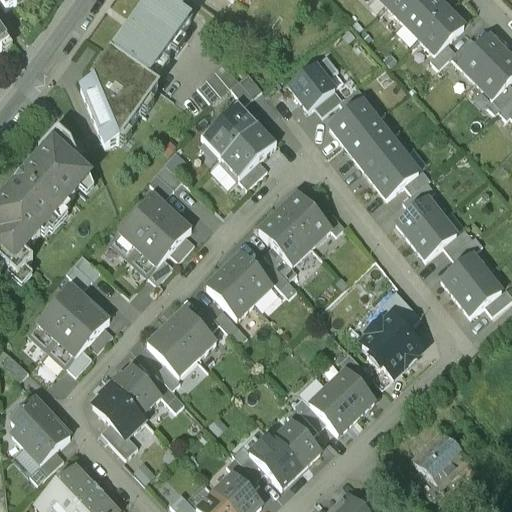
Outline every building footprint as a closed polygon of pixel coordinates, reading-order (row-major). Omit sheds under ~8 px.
[(16,0),(0,0),(0,9),(4,16),(16,7),(13,2),(16,0)] [(156,0),(112,61),(147,86),(190,25),(156,0)] [(374,0),(386,11),(398,0),(374,0)] [(398,0),(386,11),(402,27),(429,0),(398,0)] [(418,44),(446,15),(431,0),(429,0),(402,27),(418,44)] [(446,15),(418,44),(435,60),(446,49),(463,32),(446,15)] [(478,51),(458,71),(475,88),(504,59),(487,42),(478,51)] [(454,57),(449,62),(458,71),(478,51),(469,43),(454,57)] [(454,57),(446,49),(435,60),(429,65),(437,74),(449,62),(454,57)] [(511,67),(504,59),(475,88),(492,105),(508,89),(511,84),(511,67)] [(112,61),(111,60),(92,86),(87,83),(85,86),(81,88),(83,93),(79,94),(104,152),(104,153),(118,147),(117,144),(123,135),(125,137),(140,116),(138,115),(145,104),(148,106),(156,93),(157,93),(147,86),(112,61)] [(337,78),(325,63),(314,73),(325,87),(337,78)] [(223,69),(196,92),(211,110),(229,94),(238,87),(223,69)] [(325,87),(314,73),(288,93),(308,119),(313,114),(334,98),(325,87)] [(243,112),(260,97),(246,80),(238,87),(229,94),(243,112)] [(492,105),(485,111),(494,120),(497,117),(511,101),(511,92),(508,89),(492,105)] [(148,106),(145,104),(138,115),(140,116),(125,137),(123,135),(117,144),(118,147),(104,153),(104,152),(91,157),(94,165),(118,220),(147,188),(155,179),(162,170),(180,151),(164,137),(185,114),(156,93),(148,106)] [(364,104),(357,95),(341,107),(338,110),(346,119),(360,108),(364,104)] [(334,98),(313,114),(321,124),(338,110),(341,107),(334,98)] [(511,101),(497,117),(506,125),(509,122),(511,118),(511,101)] [(346,119),(329,133),(357,169),(389,144),(360,108),(346,119)] [(236,111),(200,145),(219,166),(256,132),(236,111)] [(219,166),(219,167),(220,167),(238,185),(237,186),(238,187),(258,168),(275,151),(275,150),(274,151),(256,132),(257,132),(256,131),(256,132),(219,166)] [(56,135),(37,156),(43,162),(38,168),(37,166),(1,206),(3,207),(0,210),(0,265),(16,280),(31,264),(32,263),(22,255),(30,245),(32,247),(47,230),(45,229),(57,215),(59,216),(74,200),(72,199),(86,183),(80,178),(83,173),(80,171),(79,170),(69,146),(56,135)] [(417,180),(389,144),(357,169),(386,205),(403,191),(417,180)] [(86,183),(72,199),(74,200),(59,216),(57,215),(45,229),(47,230),(32,247),(30,245),(22,255),(32,263),(31,264),(57,288),(65,279),(73,270),(81,261),(118,220),(94,165),(80,171),(83,173),(80,178),(86,183)] [(238,187),(246,195),(266,176),(258,168),(238,187)] [(180,186),(162,170),(155,179),(172,195),(180,186)] [(429,185),(422,176),(417,180),(403,191),(411,200),(427,188),(429,185)] [(155,179),(147,188),(164,204),(172,195),(155,179)] [(411,200),(402,208),(409,217),(425,204),(434,197),(427,188),(411,200)] [(316,220),(297,200),(278,218),(311,253),(330,235),(316,220)] [(152,201),(116,240),(135,257),(171,218),(152,201)] [(409,217),(395,229),(410,247),(440,223),(425,204),(409,217)] [(344,232),(324,212),(316,220),(330,235),(335,240),(344,232)] [(135,257),(155,275),(163,265),(169,259),(185,241),(190,235),(171,218),(135,257)] [(311,253),(278,218),(258,237),(271,251),(291,272),(311,253)] [(440,223),(410,247),(425,266),(442,253),(455,242),(440,223)] [(455,242),(442,253),(449,262),(471,244),(463,235),(455,242)] [(135,257),(116,240),(108,250),(127,267),(135,257)] [(185,241),(169,259),(178,267),(194,249),(185,241)] [(471,244),(449,262),(457,271),(470,261),(482,251),(474,242),(471,244)] [(291,272),(271,251),(263,260),(271,269),(287,286),(296,278),(291,272)] [(155,275),(135,257),(127,267),(146,284),(147,283),(155,275)] [(271,292),(240,260),(223,276),(253,308),(271,292)] [(99,277),(81,261),(73,270),(91,286),(99,277)] [(457,271),(440,285),(455,304),(485,279),(470,261),(457,271)] [(155,275),(147,283),(156,291),(172,273),(163,265),(155,275)] [(287,286),(271,269),(263,277),(287,303),(296,295),(287,286)] [(73,270),(65,279),(83,295),(91,286),(73,270)] [(253,308),(223,276),(205,293),(236,325),(253,308)] [(485,279),(455,304),(470,322),(483,312),(500,298),(485,279)] [(70,292),(35,331),(54,348),(89,309),(70,292)] [(511,304),(511,302),(505,294),(500,298),(483,312),(491,321),(511,304)] [(420,323),(395,297),(378,313),(388,324),(389,323),(404,338),(420,323)] [(54,348),(73,365),(82,356),(87,350),(103,332),(109,326),(89,309),(54,348)] [(213,324),(202,312),(193,320),(210,338),(218,330),(213,324)] [(216,347),(184,313),(165,331),(197,365),(216,347)] [(246,342),(222,316),(213,324),(218,330),(238,350),(246,342)] [(388,324),(382,329),(378,325),(363,339),(367,343),(361,350),(369,358),(366,361),(379,375),(382,372),(392,383),(409,367),(407,364),(418,354),(404,338),(389,323),(388,324)] [(54,348),(35,331),(27,341),(46,357),(54,348)] [(197,365),(165,331),(146,349),(178,383),(197,365)] [(103,332),(87,350),(96,358),(112,340),(103,332)] [(54,348),(46,357),(65,375),(66,373),(73,365),(54,348)] [(73,365),(66,373),(75,381),(91,364),(82,356),(73,365)] [(6,360),(0,366),(0,368),(19,385),(27,377),(6,360)] [(339,369),(344,375),(363,394),(373,385),(349,360),(339,369)] [(179,387),(163,370),(154,378),(158,383),(171,395),(179,387)] [(160,402),(132,373),(123,381),(121,380),(110,390),(140,421),(160,402)] [(344,375),(327,392),(356,422),(374,406),(363,394),(344,375)] [(171,395),(158,383),(150,391),(175,417),(183,409),(171,395)] [(140,421),(110,390),(99,401),(101,402),(92,411),(109,430),(124,446),(127,443),(145,426),(140,421)] [(356,422),(327,392),(307,410),(337,441),(356,422)] [(39,471),(70,441),(34,404),(9,429),(15,436),(10,441),(22,453),(39,471)] [(317,436),(294,413),(286,421),(292,428),(308,445),(317,436)] [(273,445),(301,475),(319,457),(308,445),(292,428),(273,445)] [(124,446),(109,430),(100,438),(125,465),(137,453),(127,443),(124,446)] [(441,438),(412,466),(426,480),(439,493),(440,493),(468,465),(441,438)] [(301,475),(273,445),(269,440),(248,460),(265,477),(280,494),(301,475)] [(248,460),(240,451),(231,459),(234,462),(256,486),(265,477),(248,460)] [(39,471),(22,453),(11,464),(28,481),(39,471)] [(256,486),(234,462),(225,471),(250,497),(259,489),(256,486)] [(92,492),(74,473),(38,507),(42,511),(110,511),(100,501),(101,500),(93,491),(92,492)] [(258,511),(261,509),(233,480),(213,498),(225,511),(258,511)] [(426,480),(416,490),(432,506),(443,495),(440,493),(439,493),(426,480)] [(225,511),(213,498),(198,511),(225,511)] [(191,511),(180,500),(169,510),(170,511),(191,511)] [(357,511),(347,500),(333,511),(357,511)]
